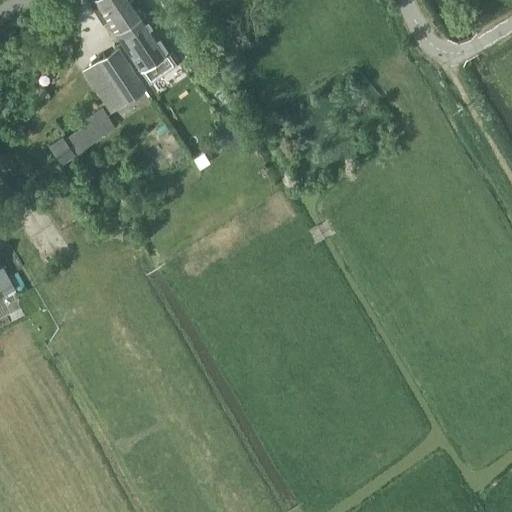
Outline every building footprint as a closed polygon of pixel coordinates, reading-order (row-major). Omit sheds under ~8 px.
[(137,0),(93,0),(89,3),(96,14),(102,24),(107,21),(118,38),(149,16),(137,0)] [(149,16),(118,38),(139,70),(141,69),(150,83),(177,64),(168,51),(171,49),(149,16)] [(82,70),(100,97),(110,113),(146,89),(119,47),(82,70)] [(75,154),(116,126),(103,107),(85,119),(87,122),(64,138),(63,136),(49,145),(61,164),(76,155),(75,154)] [(251,134),(253,133),(238,108),(225,116),(240,141),(242,140),(251,134)] [(0,290),(3,296),(14,289),(0,264),(0,290)]
